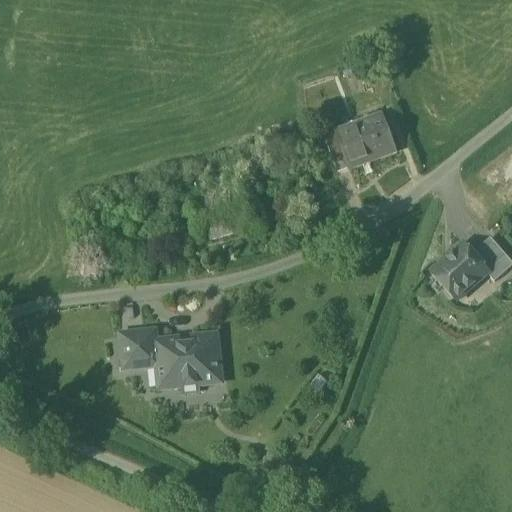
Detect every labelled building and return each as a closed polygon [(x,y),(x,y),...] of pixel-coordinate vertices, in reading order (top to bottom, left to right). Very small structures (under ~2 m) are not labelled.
[(338,136),(336,137),(344,158),(349,172),(364,167),(364,165),(396,153),(383,119),(338,136)] [(335,128),(322,133),(333,162),(344,158),(336,137),(338,136),(335,128)] [(248,179),(230,185),(231,188),(246,234),(247,237),(265,231),(248,179)] [(231,188),(187,200),(202,246),(246,234),(231,188)] [(511,265),(490,241),(472,258),(488,276),(487,277),(494,285),(511,269),(511,265)] [(463,248),(432,276),(457,304),(487,277),(488,276),(472,258),(463,248)] [(192,349),(180,350),(180,344),(157,346),(156,335),(145,336),(149,372),(158,371),(161,392),(182,390),(183,397),(200,396),(199,388),(220,386),(215,340),(191,343),(192,349)] [(145,336),(120,338),(124,374),(149,372),(145,336)]
